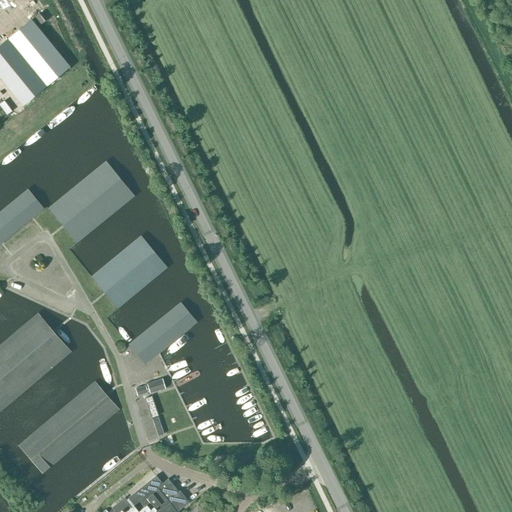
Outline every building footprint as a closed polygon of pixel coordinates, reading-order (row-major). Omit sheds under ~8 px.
[(41,24),(46,20),(39,13),(35,16),(41,24)] [(0,77),(22,104),(69,66),(31,20),(0,45),(0,77)] [(4,101),(0,103),(0,104),(7,114),(12,110),(4,101)] [(104,159),(47,206),(76,241),(133,195),(104,159)] [(27,188),(0,210),(0,244),(43,208),(27,188)] [(139,234),(91,274),(117,307),(166,266),(139,234)] [(43,259),(47,270),(52,269),(48,257),(43,259)] [(178,301),(128,344),(145,364),(159,351),(160,352),(196,321),(178,301)] [(37,312),(0,343),(0,409),(70,351),(37,312)] [(150,393),(165,388),(163,378),(147,383),(150,393)] [(118,409),(94,380),(17,446),(41,474),(118,409)] [(137,395),(148,392),(146,385),(135,388),(137,395)] [(221,466),(224,455),(218,454),(215,464),(221,466)] [(252,474),(264,468),(260,460),(248,466),(252,474)] [(177,511),(189,502),(180,490),(178,491),(168,478),(162,483),(156,475),(128,498),(135,506),(127,511),(124,511),(122,509),(118,511),(177,511)] [(189,511),(202,511),(209,506),(201,498),(187,510),(189,511)]
